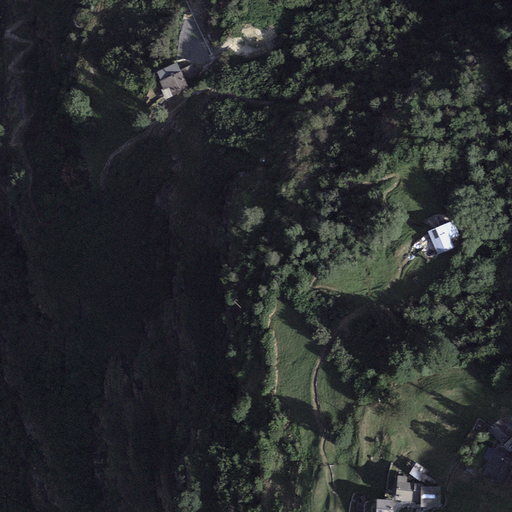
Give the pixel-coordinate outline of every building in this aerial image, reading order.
[(167,99),(189,89),(185,82),(180,71),(176,63),(157,72),(160,81),(159,81),(163,90),(161,90),(165,100),(167,99)] [(185,82),(197,76),(192,65),(180,71),(185,82)] [(452,221),(427,232),(437,255),(453,248),(449,239),(458,235),(452,221)] [(511,431),(500,419),(489,429),(501,442),(511,431)] [(511,456),(492,448),(481,475),(501,483),(511,456)] [(416,463),(409,474),(420,481),(427,470),(416,463)] [(408,477),(398,476),(395,500),(412,502),(414,483),(408,482),(408,477)] [(440,487),(421,487),(421,505),(440,505),(440,487)] [(392,511),(393,501),(377,500),(376,511),(392,511)]
